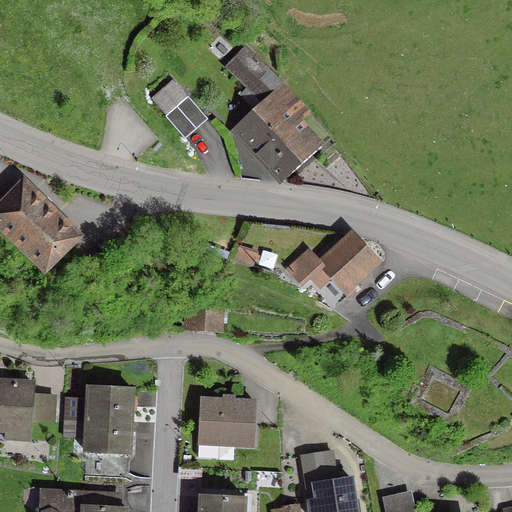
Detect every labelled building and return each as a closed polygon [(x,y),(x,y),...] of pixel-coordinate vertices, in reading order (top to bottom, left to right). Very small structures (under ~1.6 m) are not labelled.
[(295,122),(305,113),(242,49),(226,65),(263,101),(232,130),(280,183),(319,148),(295,122)] [(167,114),(163,117),(183,140),(205,120),(186,98),(184,99),(171,84),(154,99),(167,114)] [(74,238),(20,184),(0,203),(0,226),(44,269),(74,238)] [(316,287),(328,277),(342,293),(376,262),(352,235),(318,265),(306,252),(286,271),(299,285),(307,277),(316,287)] [(219,309),(189,307),(187,330),(218,332),(219,309)] [(31,385),(0,382),(0,430),(28,432),(29,421),(49,423),(51,397),(31,395),(31,385)] [(86,400),(64,399),(63,419),(128,422),(130,390),(87,388),(86,400)] [(254,404),(199,401),(197,443),(251,446),(254,404)] [(127,455),(128,422),(63,419),(63,438),(84,439),(84,453),(127,455)] [(296,419),(280,419),(281,445),(296,448),(296,419)] [(353,511),(349,479),(313,485),(315,501),(308,502),(309,511),(353,511)] [(123,511),(124,509),(115,509),(115,497),(42,493),(41,511),(123,511)] [(241,511),(242,498),(199,496),(197,511),(241,511)]
